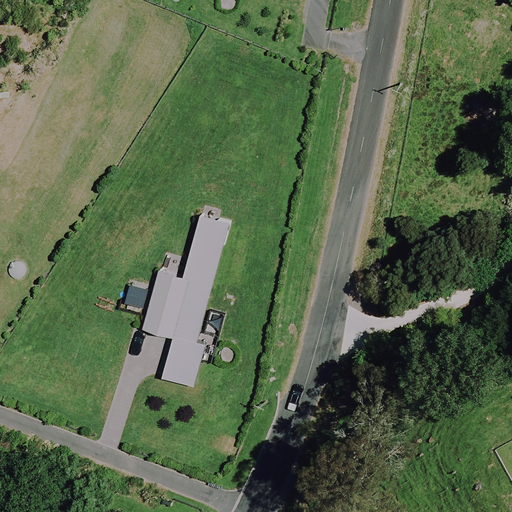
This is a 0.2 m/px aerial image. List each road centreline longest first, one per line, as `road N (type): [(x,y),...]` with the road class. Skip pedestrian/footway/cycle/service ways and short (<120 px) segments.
road 1 (unclassified): [(253,511),(312,356),(347,227),(389,0)]
road 2 (residential): [(242,511),(0,416)]
